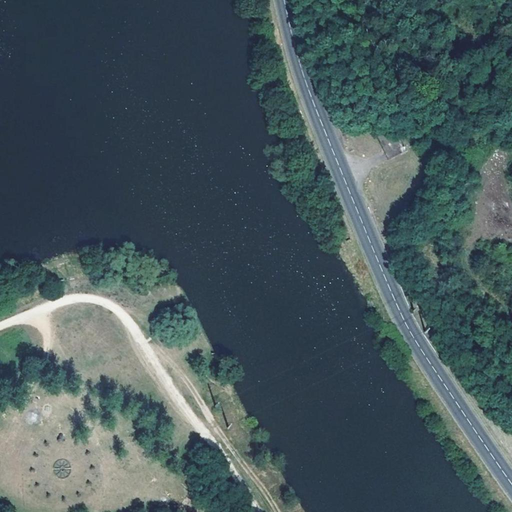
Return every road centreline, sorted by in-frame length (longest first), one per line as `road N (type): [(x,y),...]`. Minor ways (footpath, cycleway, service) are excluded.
road 1 (tertiary): [(284,0),(315,109),(396,304),(511,484)]
road 2 (track): [(258,511),(117,309),(67,299),(0,325)]
